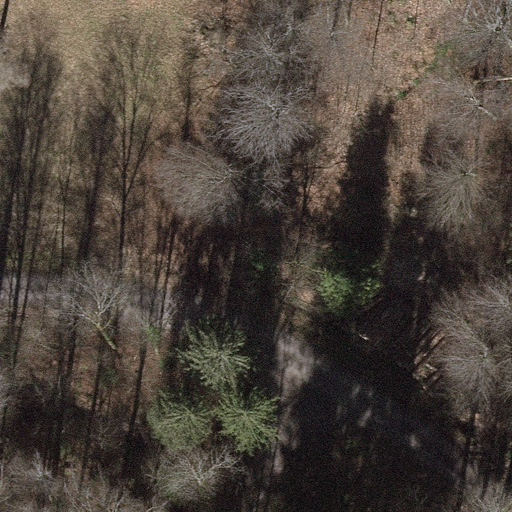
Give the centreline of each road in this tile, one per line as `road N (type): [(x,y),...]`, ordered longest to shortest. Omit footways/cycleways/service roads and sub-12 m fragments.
road 1 (track): [(0,282),(183,303),(325,372),(420,431),(511,509)]
road 2 (track): [(325,372),(241,511)]
